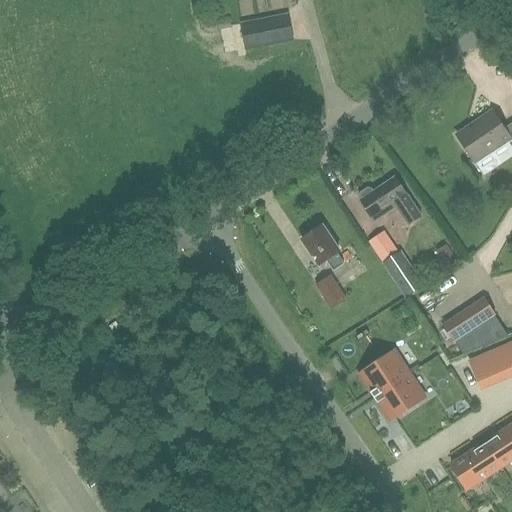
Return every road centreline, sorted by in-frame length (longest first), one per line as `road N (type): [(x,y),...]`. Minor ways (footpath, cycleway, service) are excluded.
road 1 (unclassified): [(511,16),(208,221)]
road 2 (unclassified): [(388,511),(208,221)]
road 3 (unclassified): [(208,221),(78,307),(0,322)]
